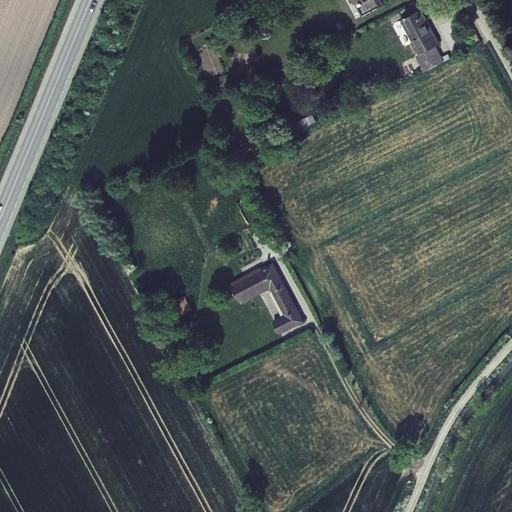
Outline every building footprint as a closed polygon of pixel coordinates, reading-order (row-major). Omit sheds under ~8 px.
[(383,5),(380,0),(356,0),(364,15),(383,5)] [(421,53),(417,55),(425,70),(444,61),(436,46),(439,44),(421,9),(403,19),(421,53)] [(403,19),(395,23),(414,57),(417,55),(421,53),(403,19)] [(296,128),(319,121),(316,113),(293,120),(296,128)] [(271,285),(286,315),(274,321),(280,332),(303,320),(273,263),(232,285),(241,301),(271,285)] [(192,309),(185,296),(177,300),(184,313),(192,309)]
